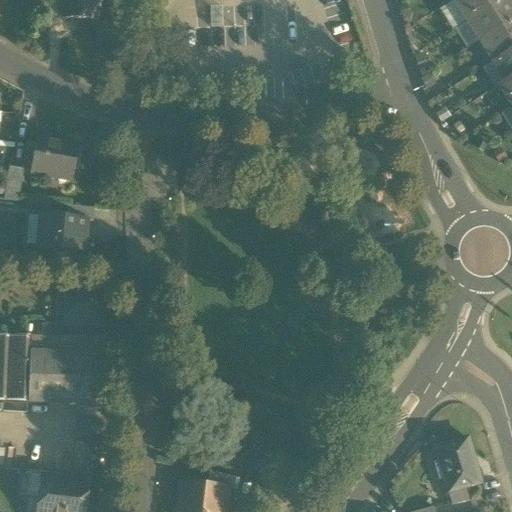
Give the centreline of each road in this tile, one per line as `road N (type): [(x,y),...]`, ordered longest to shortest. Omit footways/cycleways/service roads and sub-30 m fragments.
road 1 (residential): [(132,123),(135,511)]
road 2 (residential): [(407,93),(277,119),(132,123)]
road 3 (tertiary): [(341,511),(446,350)]
road 4 (residential): [(132,123),(0,57)]
road 5 (unclassified): [(464,222),(407,93)]
road 6 (unclassified): [(511,444),(495,384),(446,350)]
